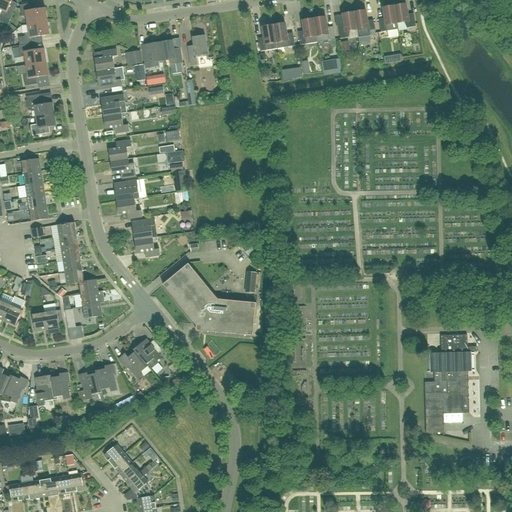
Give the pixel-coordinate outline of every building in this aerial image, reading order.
[(0,0),(0,10),(2,11),(0,14),(10,20),(16,8),(10,5),(12,0),(0,0)] [(26,16),(27,25),(47,22),(45,8),(33,10),(32,4),(20,6),(21,17),(26,16)] [(394,6),(397,24),(404,23),(406,29),(415,27),(413,14),(407,15),(406,5),(394,6)] [(398,30),(397,24),(394,6),(382,8),(384,19),(378,20),(380,33),(386,32),(398,30)] [(354,13),(357,30),(357,36),(375,34),(373,21),(367,21),(365,11),(354,13)] [(350,31),(357,30),(354,13),(342,15),(344,25),(338,26),(340,39),(349,38),(350,31)] [(313,19),(317,43),(335,40),(333,27),(327,28),(325,17),(313,19)] [(300,46),(317,43),(313,19),(302,21),(303,32),(298,33),(300,46)] [(26,45),(31,45),(38,44),(37,37),(49,35),(47,22),(27,25),(29,34),(24,34),(26,45)] [(273,26),(277,49),(294,46),(292,33),(286,34),(285,24),(273,26)] [(259,52),(277,49),(273,26),(262,28),(263,38),(257,39),(259,52)] [(207,55),(205,36),(192,38),(194,49),(188,50),(190,66),(197,65),(196,57),(207,55)] [(172,41),(160,43),(163,61),(169,60),(169,65),(182,63),(180,52),(174,53),(172,41)] [(163,61),(160,43),(148,45),(150,56),(144,57),(145,69),(159,67),(159,62),(163,61)] [(32,51),(31,45),(26,45),(18,46),(20,58),(25,57),(26,66),(46,63),(44,49),(32,51)] [(94,60),(96,72),(114,69),(112,57),(117,57),(116,50),(105,52),(106,58),(94,60)] [(143,63),(141,51),(129,53),(132,65),(143,63)] [(38,88),(37,84),(36,78),(48,76),(46,63),(26,66),(27,74),(23,75),(25,86),(26,90),(38,88)] [(303,67),(293,70),(295,77),(304,74),(303,67)] [(96,72),(98,84),(109,82),(110,88),(122,86),(121,80),(116,81),(114,69),(96,72)] [(165,76),(147,78),(148,87),(166,84),(165,76)] [(177,105),(175,94),(168,95),(170,106),(177,105)] [(36,118),(54,115),(52,103),(41,105),(40,95),(26,97),(28,111),(35,110),(36,118)] [(103,117),(121,114),(126,113),(124,102),(123,95),(112,97),(113,103),(101,105),(103,117)] [(176,115),(175,108),(161,110),(162,117),(176,115)] [(123,126),(121,114),(103,117),(105,129),(116,128),(117,134),(129,132),(128,125),(123,126)] [(36,118),(38,129),(31,130),(32,136),(46,134),(45,128),(56,126),(54,115),(36,118)] [(108,150),(110,162),(128,160),(126,148),(131,147),(130,141),(119,143),(120,149),(108,150)] [(162,171),(171,170),(170,154),(160,155),(162,171)] [(21,162),(23,174),(40,171),(39,159),(21,162)] [(128,160),(110,162),(112,175),(123,173),(124,179),(136,177),(134,163),(129,164),(128,160)] [(186,172),(184,161),(172,164),(175,175),(186,172)] [(25,186),(42,183),(40,171),(23,174),(25,186)] [(175,185),(174,173),(165,174),(166,185),(175,185)] [(163,187),(163,192),(188,190),(187,177),(177,178),(178,187),(163,187)] [(115,190),(116,203),(134,200),(139,199),(136,181),(125,183),(126,189),(115,190)] [(44,195),(42,183),(25,186),(27,198),(44,195)] [(29,210),(46,207),(44,195),(27,198),(29,210)] [(136,212),(134,200),(116,203),(118,215),(129,213),(130,219),(142,217),(141,211),(136,212)] [(188,207),(184,203),(179,208),(183,212),(188,207)] [(46,207),(29,210),(31,222),(48,219),(46,207)] [(193,221),(193,212),(181,212),(181,221),(193,221)] [(132,229),(134,241),(152,238),(157,237),(154,219),(143,221),(144,227),(132,229)] [(59,238),(76,235),(74,223),(57,225),(59,238)] [(44,237),(42,228),(31,230),(33,239),(44,237)] [(59,238),(61,250),(78,247),(76,235),(59,238)] [(152,238),(134,241),(136,253),(147,252),(148,258),(160,256),(159,249),(154,250),(152,238)] [(80,259),(78,247),(61,250),(63,261),(80,259)] [(47,264),(46,256),(35,258),(36,265),(47,264)] [(80,259),(63,261),(65,273),(82,271),(80,259)] [(162,285),(163,285),(193,323),(194,322),(201,331),(253,336),(256,303),(217,299),(188,264),(162,285)] [(79,284),(80,295),(98,292),(96,280),(84,282),(82,271),(65,273),(66,286),(79,284)] [(21,280),(16,277),(12,285),(14,286),(12,291),(15,293),(21,280)] [(31,286),(23,284),(20,296),(28,298),(31,286)] [(49,293),(43,288),(40,289),(42,297),(50,295),(49,293)] [(82,307),(100,304),(98,292),(80,295),(82,307)] [(3,321),(15,327),(22,311),(26,302),(14,297),(11,306),(3,321)] [(0,319),(3,321),(11,306),(0,300),(0,319)] [(100,304),(82,307),(85,324),(91,323),(91,318),(101,316),(100,304)] [(44,313),(48,335),(60,333),(58,323),(62,322),(60,311),(44,313)] [(48,335),(44,313),(32,315),(35,332),(47,330),(48,335)] [(467,348),(467,335),(440,336),(441,354),(427,354),(428,373),(441,372),(441,382),(446,382),(446,393),(425,394),(426,434),(443,433),(443,414),(468,414),(467,371),(473,371),(473,353),(471,353),(471,348),(467,348)] [(132,348),(135,352),(146,365),(148,367),(150,369),(157,363),(156,362),(161,358),(150,345),(146,349),(141,344),(136,347),(135,346),(132,348)] [(140,373),(148,367),(146,365),(135,352),(128,358),(125,354),(118,360),(126,369),(128,368),(138,380),(143,376),(140,373)] [(95,369),(96,374),(100,391),(100,390),(110,388),(110,392),(117,390),(113,375),(115,375),(113,365),(104,367),(105,369),(99,370),(99,368),(95,369)] [(0,395),(2,396),(3,394),(10,378),(1,374),(3,370),(0,368),(0,395)] [(2,396),(0,399),(0,400),(16,404),(22,389),(24,390),(28,381),(21,378),(20,380),(14,377),(15,375),(12,373),(10,378),(3,394),(2,396)] [(50,376),(50,381),(51,381),(53,398),(63,396),(63,400),(70,399),(67,383),(69,383),(67,373),(59,374),(60,377),(54,378),(53,375),(50,376)] [(96,374),(89,375),(89,373),(81,375),(84,385),(82,385),(86,400),(92,399),(91,395),(101,393),(100,390),(100,391),(96,374)] [(37,382),(36,382),(37,390),(36,390),(38,406),(45,405),(44,402),(54,400),(53,398),(51,381),(50,381),(50,376),(36,378),(37,382)] [(32,419),(41,419),(40,407),(31,407),(32,419)] [(135,434),(131,428),(126,433),(130,438),(135,434)] [(149,447),(145,442),(139,448),(143,453),(149,447)] [(111,465),(124,454),(116,445),(103,456),(111,465)] [(157,458),(150,449),(145,453),(149,457),(151,456),(154,460),(157,458)] [(111,465),(119,474),(132,464),(124,454),(111,465)] [(43,471),(41,461),(33,463),(35,473),(43,471)] [(139,473),(132,464),(119,474),(127,484),(140,473),(139,473)] [(140,473),(127,484),(137,495),(137,499),(150,497),(148,487),(146,484),(148,482),(143,477),(152,469),(149,465),(139,473),(140,473)] [(69,476),(71,493),(84,491),(81,474),(69,476)] [(69,476),(57,478),(60,495),(71,493),(69,476)] [(60,495),(57,478),(45,480),(48,497),(60,495)] [(45,480),(33,482),(36,499),(48,497),(45,480)] [(36,499),(33,482),(21,484),(24,501),(36,499)] [(12,503),(24,501),(21,484),(9,486),(12,503)] [(137,499),(139,511),(156,508),(154,496),(150,497),(137,499)]
